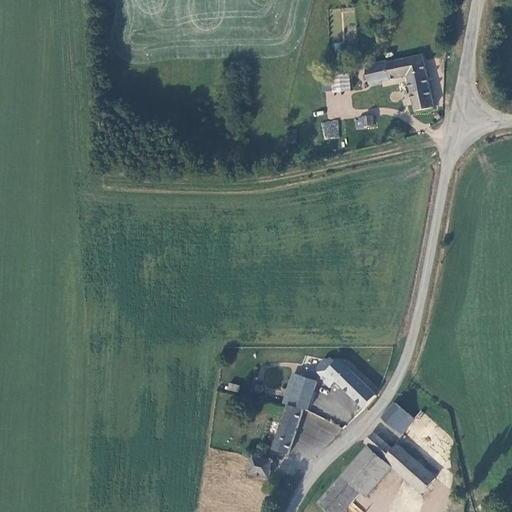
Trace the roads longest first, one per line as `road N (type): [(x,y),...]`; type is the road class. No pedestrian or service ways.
road 1 (unclassified): [(458,120),(413,340),(390,390),(359,431),(328,454),(291,511)]
road 2 (track): [(108,183),(246,186),(409,146),(458,120)]
road 3 (unclassified): [(478,0),(458,120)]
